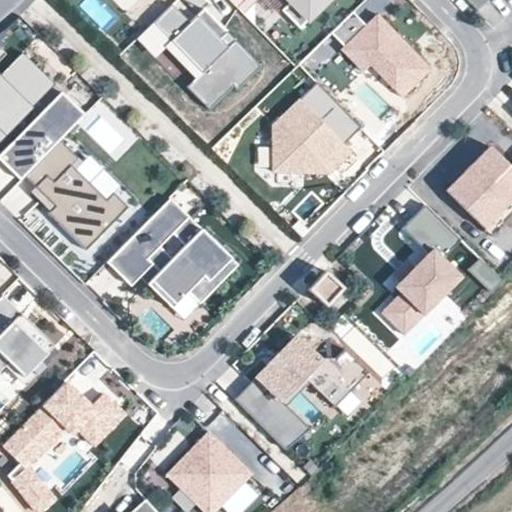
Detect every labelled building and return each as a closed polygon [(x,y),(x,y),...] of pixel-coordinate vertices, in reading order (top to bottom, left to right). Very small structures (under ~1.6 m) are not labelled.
[(289,0),(291,1),(282,9),(300,27),(327,0),(289,0)] [(172,4),(137,38),(184,87),(186,85),(208,107),(233,83),(236,87),(260,65),(225,31),(219,38),(196,15),(189,22),(180,12),(172,4)] [(366,25),(352,11),(330,32),(344,46),(341,50),(363,72),(370,65),(401,97),(431,68),(402,38),(378,14),(366,25)] [(32,108),(54,84),(22,52),(0,74),(0,78),(3,81),(0,83),(0,141),(7,134),(2,129),(27,104),(32,108)] [(362,126),(317,81),(273,124),(273,171),(330,172),(335,166),(351,151),(344,143),(362,126)] [(27,178),(61,143),(87,116),(64,94),(0,159),(22,182),(27,178)] [(61,143),(27,178),(51,202),(58,208),(51,215),(88,252),(130,210),(115,195),(108,202),(73,168),(80,161),(61,143)] [(511,167),(489,145),(468,168),(446,190),(485,228),(511,202),(511,167)] [(108,202),(115,195),(80,161),(73,168),(108,202)] [(19,182),(1,202),(16,216),(34,196),(19,182)] [(171,197),(107,261),(132,285),(141,276),(142,277),(155,265),(160,270),(151,279),(160,287),(173,300),(169,304),(173,307),(189,291),(204,275),(217,287),(240,263),(171,197)] [(511,202),(485,228),(491,234),(511,214),(511,202)] [(462,239),(427,204),(403,228),(429,253),(422,260),(414,268),(401,281),(395,287),(401,293),(382,313),(404,335),(462,277),(444,257),(462,239)] [(414,268),(407,260),(394,274),(401,281),(414,268)] [(325,269),(308,289),(327,306),(345,287),(325,269)] [(201,303),(217,287),(204,275),(189,291),(201,303)] [(39,330),(4,294),(0,297),(0,382),(14,397),(45,366),(40,361),(55,346),(39,330)] [(287,404),(281,399),(304,376),(310,381),(335,406),(369,371),(345,348),(337,357),(318,358),(296,336),(279,353),(276,356),(283,363),(275,370),(269,364),(234,399),(268,434),(286,450),(310,428),(287,404)] [(276,356),(269,364),(275,370),(283,363),(276,356)] [(310,381),(304,376),(281,399),(287,404),(310,381)] [(94,442),(122,415),(109,401),(101,394),(89,406),(66,383),(0,447),(0,452),(17,469),(3,483),(31,511),(41,511),(55,499),(24,469),(73,421),(94,442)] [(209,430),(205,434),(168,473),(208,511),(214,511),(253,472),(209,430)] [(159,511),(147,497),(133,509),(129,511),(159,511)]
